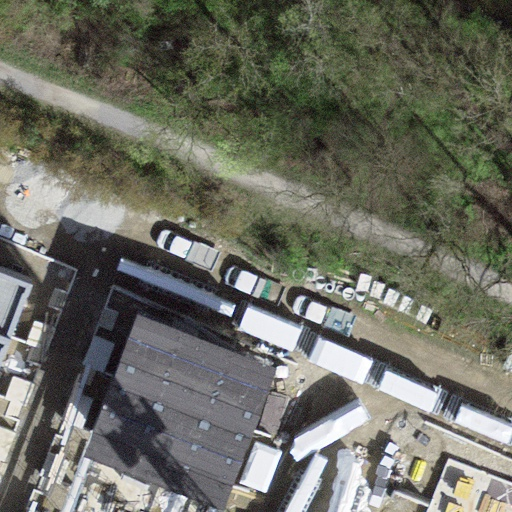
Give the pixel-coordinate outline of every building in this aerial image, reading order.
[(0,262),(0,329),(9,333),(32,275),(0,262)] [(142,317),(120,376),(237,421),(259,363),(142,317)] [(0,329),(0,356),(9,333),(0,329)] [(120,376),(99,430),(216,475),(237,421),(120,376)] [(99,430),(77,486),(144,511),(201,511),(216,475),(99,430)] [(511,511),(511,481),(448,457),(429,505),(446,511),(511,511)] [(144,511),(77,486),(67,511),(144,511)]
